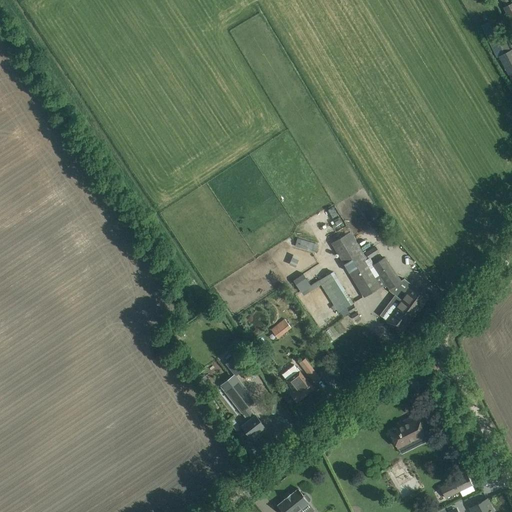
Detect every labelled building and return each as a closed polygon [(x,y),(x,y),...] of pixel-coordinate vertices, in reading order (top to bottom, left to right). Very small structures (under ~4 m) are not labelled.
[(510,19),(511,17),(511,2),(503,6),(510,19)] [(511,48),(498,56),(508,74),(511,71),(511,48)] [(332,218),(328,211),(315,218),(318,224),(332,218)] [(364,261),(367,259),(350,231),(330,243),(362,296),(379,287),(364,261)] [(295,246),(307,250),(309,242),(297,238),(295,246)] [(380,252),(375,246),(365,253),(369,259),(380,252)] [(400,281),(384,257),(372,265),(387,288),(387,289),(400,281)] [(402,300),(416,311),(417,312),(428,297),(404,278),(400,281),(387,289),(394,295),(402,300)] [(394,295),(379,315),(385,319),(384,319),(393,326),(401,332),(417,312),(416,311),(402,300),(394,295)] [(292,306),(297,313),(301,311),(296,303),(292,306)] [(354,304),(349,306),(353,316),(357,315),(354,304)] [(291,326),(285,317),(271,327),(278,336),(291,326)] [(237,343),(232,347),(236,353),(241,349),(237,343)] [(226,363),(236,375),(247,366),(238,354),(226,363)] [(294,365),(282,374),(287,380),(293,388),(295,390),(291,393),(296,401),(313,388),(307,380),(299,371),(294,365)] [(317,373),(311,365),(305,369),(312,377),(317,373)] [(249,419),(241,425),(250,437),(264,426),(249,406),(256,401),(239,380),(226,390),(241,411),(242,410),(249,419)] [(391,434),(389,435),(394,446),(396,444),(397,447),(398,446),(425,433),(416,415),(402,422),(403,425),(390,432),(391,434)] [(467,474),(440,487),(445,498),(472,484),(467,474)] [(285,499),(277,505),(282,511),(296,511),(308,503),(309,502),(308,501),(309,500),(310,498),(307,495),(305,494),(304,495),(298,488),(290,495),(290,494),(284,498),(285,499)] [(483,490),(465,499),(468,504),(472,502),(473,505),(487,498),(483,490)] [(261,511),(271,511),(273,511),(266,496),(256,500),(261,511)] [(493,511),(487,499),(470,508),(472,511),(493,511)]
